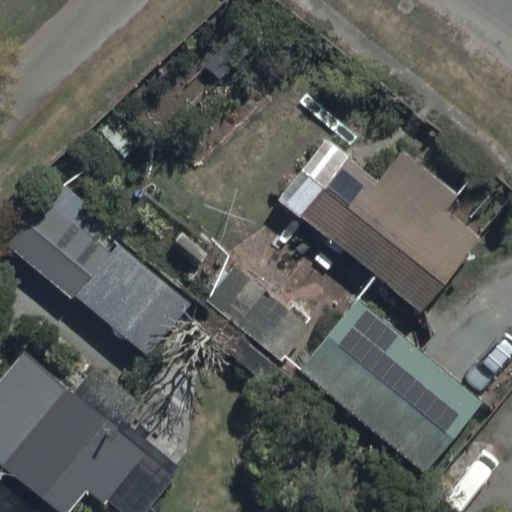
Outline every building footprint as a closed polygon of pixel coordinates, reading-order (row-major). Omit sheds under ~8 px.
[(325,143),(274,202),(419,316),(478,241),(442,212),(453,198),(398,154),(375,184),(325,143)] [(54,186),(5,246),(152,362),(200,301),(54,186)] [(239,326),(284,360),(311,323),(266,290),(239,326)] [(352,300),(294,373),(426,478),(483,405),(352,300)] [(23,354),(0,381),(0,470),(47,511),(68,511),(83,494),(103,511),(104,511),(114,501),(127,511),(139,511),(171,476),(118,431),(136,411),(91,372),(70,395),(23,354)]
